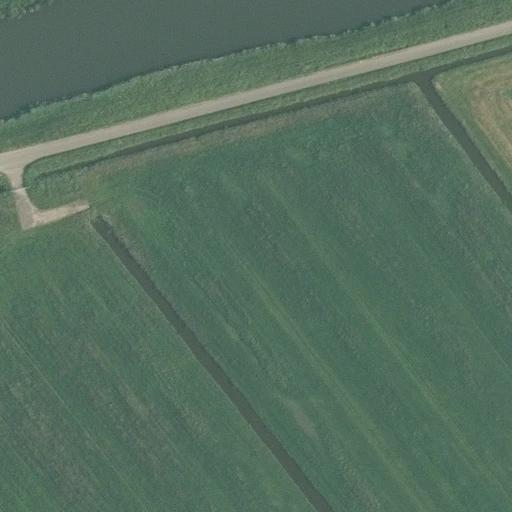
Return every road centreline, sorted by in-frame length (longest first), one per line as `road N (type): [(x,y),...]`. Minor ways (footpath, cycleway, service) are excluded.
road 1 (unclassified): [(0,154),(511,15)]
road 2 (track): [(91,191),(28,206),(13,151)]
